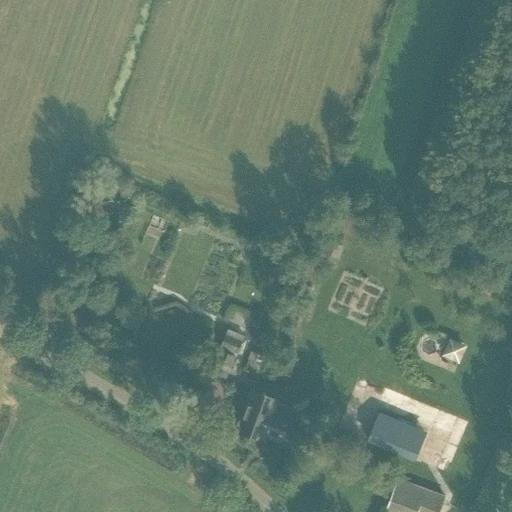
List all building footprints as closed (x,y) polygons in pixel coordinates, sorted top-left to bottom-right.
[(169,222),(153,215),(148,227),(164,234),(169,222)] [(238,354),(243,341),(225,334),(220,346),(238,354)] [(443,355),(463,361),(469,342),(450,336),(443,355)] [(225,378),(234,356),(220,351),(211,372),(225,378)] [(260,372),(265,357),(252,353),(247,368),(260,372)] [(291,444),(298,423),(301,413),(279,405),(281,399),(251,389),(236,432),(265,442),(268,435),(291,444)] [(420,511),(441,511),(447,496),(398,478),(387,509),(393,511),(417,511),(418,511),(420,511)]
